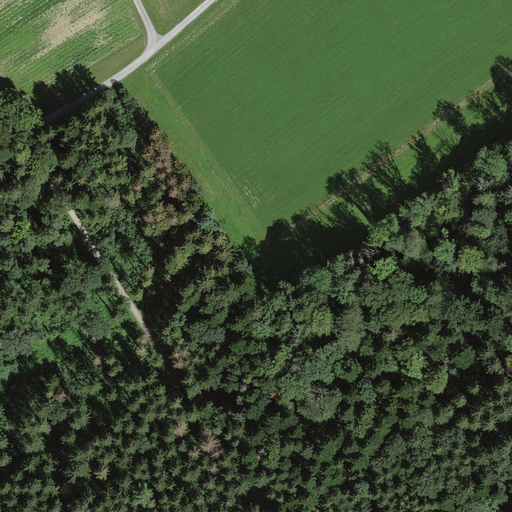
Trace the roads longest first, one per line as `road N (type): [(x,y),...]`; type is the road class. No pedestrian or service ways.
road 1 (track): [(0,96),(266,511)]
road 2 (track): [(292,511),(511,344)]
road 3 (track): [(210,0),(159,46),(0,153)]
road 4 (track): [(511,482),(372,449)]
